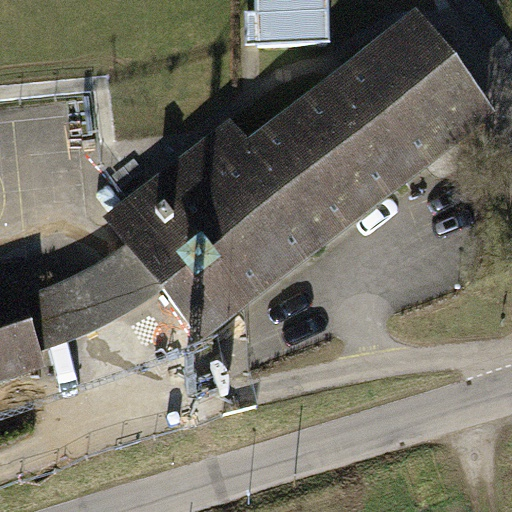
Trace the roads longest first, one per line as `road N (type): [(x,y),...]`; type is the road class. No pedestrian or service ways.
road 1 (residential): [(0,458),(262,387),(467,352),(511,369)]
road 2 (tertiary): [(511,389),(106,511)]
